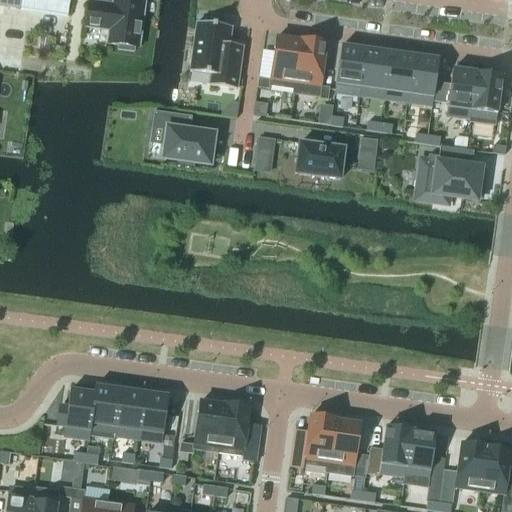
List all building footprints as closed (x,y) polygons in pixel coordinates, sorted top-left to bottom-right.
[(0,0),(0,5),(67,15),(69,0),(0,0)] [(112,6),(88,3),(84,29),(108,32),(107,45),(118,47),(117,52),(133,54),(134,49),(138,50),(144,5),(113,0),(112,6)] [(196,24),(189,74),(211,77),(209,87),(236,91),(241,53),(242,50),(242,48),(240,48),(231,46),(228,46),(231,29),(196,24)] [(275,40),(270,82),(258,80),(256,90),(269,91),(269,87),(293,91),(292,96),(293,96),(300,42),(299,42),(299,43),(275,40)] [(319,88),(325,45),(300,42),(293,96),(318,99),(317,101),(327,102),(329,90),(319,88)] [(335,86),(334,93),(359,96),(365,51),(340,48),(335,86)] [(365,51),(359,96),(383,99),(389,55),(365,51)] [(389,55),(383,99),(407,103),(413,58),(389,55)] [(413,58),(407,103),(431,106),(431,104),(432,99),(434,85),(438,61),(413,58)] [(432,99),(431,104),(447,106),(446,109),(447,109),(445,116),(469,119),(468,124),(470,124),(477,74),(452,71),(449,87),(434,85),(432,99)] [(477,74),(470,124),(494,128),(496,116),(501,78),(477,74)] [(265,118),(267,106),(254,104),(253,116),(265,118)] [(153,114),(151,129),(166,131),(163,148),(162,161),(177,163),(177,168),(192,170),(193,165),(209,168),(213,136),(189,133),(191,119),(153,114)] [(343,120),(330,118),(329,127),(341,129),(343,120)] [(379,125),(367,123),(366,132),(378,134),(379,125)] [(391,127),(379,125),(378,134),(390,136),(391,127)] [(427,138),(415,136),(413,145),(426,147),(427,138)] [(427,138),(426,147),(438,149),(439,140),(427,138)] [(257,141),(253,172),(269,174),(273,143),(257,141)] [(360,141),(358,157),(374,159),(376,143),(360,141)] [(343,153),(298,147),(294,178),(339,184),(343,153)] [(493,147),(491,156),(504,157),(505,149),(493,147)] [(473,153),(439,149),(438,158),(428,157),(427,163),(420,162),(415,202),(432,204),(433,196),(475,202),(476,198),(480,199),(482,185),(478,184),(480,170),(471,169),(473,153)] [(93,395),(69,391),(67,409),(58,408),(57,414),(56,428),(64,429),(63,436),(88,440),(95,388),(94,388),(93,395)] [(89,440),(89,438),(112,441),(119,391),(95,388),(88,440),(89,440)] [(119,391),(112,441),(113,441),(113,436),(136,439),(142,395),(119,391)] [(142,395),(136,439),(161,443),(162,436),(167,398),(142,395)] [(193,447),(193,451),(217,455),(224,406),(223,406),(223,407),(199,404),(193,447)] [(224,406),(217,455),(242,458),(242,463),(254,465),(255,465),(257,450),(256,450),(244,448),(247,426),(249,409),(224,406)] [(290,459),(289,470),(290,470),(302,471),(303,467),(308,467),(323,469),(326,470),(325,475),(327,475),(334,421),(309,418),(307,434),(303,460),(291,459),(290,459)] [(334,421),(327,475),(351,478),(353,468),(366,470),(368,458),(355,456),(359,426),(335,423),(335,421),(334,421)] [(366,470),(365,476),(379,478),(379,476),(379,473),(403,477),(402,480),(401,486),(402,486),(410,432),(385,428),(382,452),(369,450),(368,458),(366,470)] [(410,432),(402,486),(427,490),(429,473),(430,473),(435,435),(410,432)] [(460,446),(454,490),(479,494),(485,450),(460,446)] [(485,450),(479,494),(504,497),(510,453),(485,450)] [(0,465),(7,467),(9,454),(0,453),(0,465)] [(73,455),(72,463),(75,464),(84,465),(85,456),(73,455)] [(134,457),(122,455),(120,464),(133,466),(134,457)] [(85,456),(84,465),(96,467),(98,458),(85,456)] [(171,462),(159,461),(158,469),(170,471),(171,462)] [(137,481),(136,486),(149,488),(149,483),(150,474),(138,473),(137,481)] [(150,474),(149,483),(161,485),(163,476),(150,474)] [(184,488),(185,479),(173,477),(172,486),(184,488)] [(312,487),(311,496),(323,498),(324,489),(312,487)] [(80,511),(106,511),(107,504),(106,504),(108,492),(85,488),(84,493),(83,501),(83,502),(82,502),(80,511)] [(202,496),(214,498),(215,489),(203,488),(202,496)] [(58,494),(57,498),(70,500),(71,491),(58,489),(58,494)] [(227,491),(215,489),(214,498),(226,500),(227,491)] [(7,499),(4,511),(30,511),(33,490),(32,490),(32,492),(32,495),(8,492),(7,499)] [(33,490),(30,511),(55,511),(57,506),(56,506),(57,498),(58,494),(33,490)] [(71,491),(70,500),(82,502),(83,502),(83,501),(84,493),(71,491)] [(350,493),(349,501),(361,503),(362,494),(350,493)] [(362,494),(361,503),(373,505),(375,496),(362,494)] [(426,503),(425,511),(437,511),(438,505),(426,503)]
